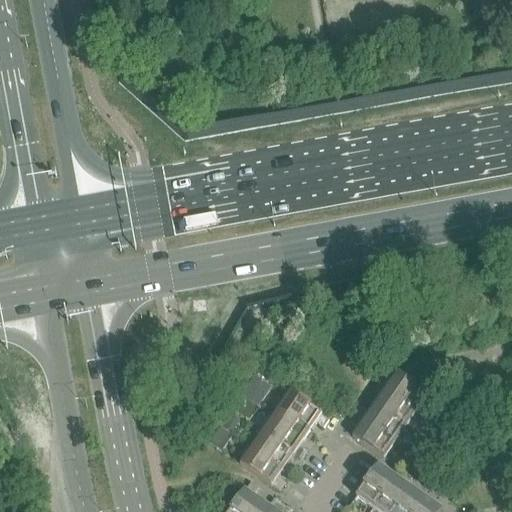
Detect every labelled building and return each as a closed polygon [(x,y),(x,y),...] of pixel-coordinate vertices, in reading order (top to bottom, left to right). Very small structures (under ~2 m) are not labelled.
[(384,378),(378,386),(417,413),(429,397),(398,375),(392,383),(384,378)] [(380,400),(375,407),(406,429),(417,413),(378,386),(372,394),(380,400)] [(322,416),(291,394),(274,419),(289,430),(295,422),(311,433),(316,425),(324,431),(329,422),(321,417),(322,416)] [(362,409),(356,417),(395,445),(406,429),(375,407),(370,415),(362,409)] [(395,445),(356,417),(351,425),(358,431),(353,439),(384,462),(395,445)] [(289,430),(274,419),(263,435),(302,462),(308,454),(300,448),(311,433),(295,422),(289,430)] [(263,435),(252,451),(283,472),(288,465),(296,470),(302,462),(263,435)] [(283,472),(252,451),(240,467),(272,489),(272,488),(280,494),(286,485),(278,480),(283,472)] [(414,469),(423,475),(428,467),(420,461),(414,469)] [(357,499),(373,511),(395,480),(378,468),(357,499)] [(435,472),(430,480),(438,486),(443,478),(435,472)] [(373,511),(374,511),(395,511),(411,491),(395,480),(373,511)] [(424,488),(432,494),(438,486),(430,480),(424,488)] [(231,511),(256,511),(262,504),(254,499),(260,491),(252,485),(246,493),(245,492),(231,511)] [(438,486),(432,494),(440,500),(446,491),(438,486)] [(395,511),(419,511),(427,501),(411,491),(395,511)] [(441,511),(427,501),(419,511),(441,511)] [(256,511),(279,511),(283,507),(275,502),(269,510),(262,504),(256,511)]
